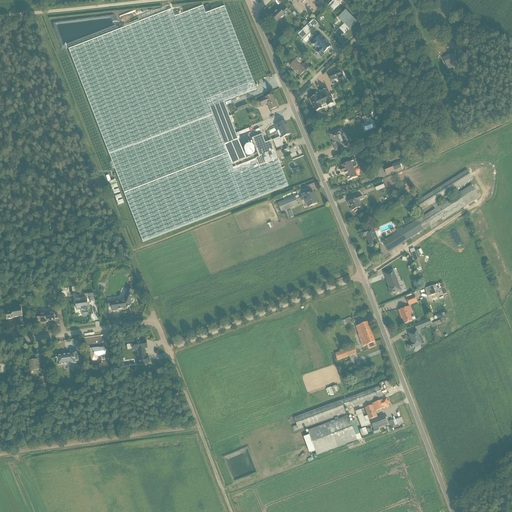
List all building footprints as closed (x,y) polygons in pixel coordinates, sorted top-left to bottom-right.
[(342,0),(334,0),(333,1),(334,2),(332,4),(336,8),(343,1),(342,0)] [(288,187),(271,141),(265,143),(262,135),(252,139),(259,158),(256,159),(256,160),(233,168),(232,165),(247,159),(224,102),(256,90),(224,8),(206,15),(203,7),(175,19),(172,11),(69,51),(143,243),(288,187)] [(279,9),(270,17),(276,24),(288,12),(284,8),(281,11),(279,9)] [(345,11),(338,18),(344,24),(335,33),(340,38),(343,36),(343,35),(354,24),(351,21),(353,19),(345,11)] [(302,39),(311,31),(310,30),(313,28),(309,24),(298,35),(302,39)] [(319,34),(323,29),(317,24),(313,29),(319,34)] [(320,35),(311,44),(315,49),(317,48),(319,49),(316,52),(320,56),(323,53),(323,54),(330,47),(329,46),(329,44),(320,35)] [(294,54),(296,52),(288,44),(284,48),(286,49),(287,48),(294,54)] [(453,53),(442,59),(446,67),(457,61),(453,53)] [(300,76),(306,71),(299,63),(300,62),(297,59),(290,66),(300,76)] [(339,71),(329,76),(331,82),(342,77),(339,71)] [(327,107),(333,104),(332,100),(333,99),(330,95),(329,95),(327,90),(321,92),(323,97),(317,99),(316,96),(310,99),(316,112),(322,109),(321,106),(326,104),(327,107)] [(278,108),(272,95),(259,100),(259,101),(255,103),(258,108),(261,106),(262,107),(267,105),(270,111),(278,108)] [(248,108),(246,102),(235,106),(238,112),(248,108)] [(371,112),(360,116),(362,121),(366,120),(367,122),(371,121),(370,118),(373,117),(371,112)] [(276,149),(284,146),(280,139),(290,134),(288,127),(287,128),(286,126),(287,126),(285,122),(275,126),(279,137),(273,140),(276,149)] [(333,147),(335,151),(348,146),(346,141),(344,142),(341,135),(343,134),(341,129),(329,134),(330,139),(331,139),(334,146),(333,147)] [(348,181),(357,177),(354,168),(356,167),(357,165),(356,163),(354,162),(354,161),(353,161),(341,166),(342,168),(340,169),(341,173),(345,172),(348,181)] [(386,175),(394,172),(394,171),(404,167),(402,163),(399,164),(399,162),(391,165),(384,168),(386,175)] [(480,198),(471,186),(438,207),(435,203),(472,179),(467,170),(417,202),(422,211),(432,205),(435,209),(397,233),(382,243),(388,253),(441,219),(443,221),(480,198)] [(372,184),(375,191),(384,188),(381,181),(372,184)] [(399,197),(410,191),(405,182),(399,186),(399,187),(397,188),(397,187),(394,188),(399,197)] [(307,208),(317,204),(313,193),(300,198),(301,202),(304,201),(307,208)] [(363,199),(361,195),(355,198),(356,199),(347,202),(349,206),(350,206),(352,211),(354,211),(355,212),(359,211),(358,209),(362,207),(359,201),(363,199)] [(298,206),(294,196),(277,203),(281,213),(298,206)] [(371,248),(380,244),(379,243),(381,243),(379,239),(378,240),(375,232),(378,231),(377,226),(360,233),(362,238),(366,236),(371,248)] [(391,295),(401,291),(394,270),(384,274),(390,290),(389,290),(391,295)] [(105,288),(107,282),(98,279),(96,286),(97,286),(97,288),(101,289),(101,287),(105,288)] [(50,283),(54,297),(62,295),(60,287),(58,287),(56,282),(50,283)] [(424,289),(427,297),(439,293),(436,285),(424,289)] [(134,299),(131,298),(133,292),(128,290),(124,299),(123,299),(120,301),(119,302),(113,303),(113,302),(108,303),(108,308),(112,307),(113,312),(126,310),(126,307),(128,306),(131,307),(132,304),(133,304),(134,301),(133,300),(134,299)] [(413,293),(405,297),(409,306),(417,303),(415,296),(414,296),(413,293)] [(84,311),(88,311),(87,303),(89,303),(89,304),(95,303),(94,297),(88,298),(88,295),(79,296),(80,300),(76,301),(77,312),(84,311)] [(18,328),(25,327),(24,320),(23,320),(22,310),(22,309),(22,306),(17,306),(17,310),(10,311),(10,313),(4,314),(5,321),(12,320),(12,319),(18,319),(19,320),(17,321),(18,328)] [(400,315),(404,324),(413,321),(410,314),(412,313),(410,306),(398,311),(400,315)] [(55,320),(58,320),(57,313),(40,315),(40,312),(36,313),(37,322),(38,322),(39,323),(40,322),(41,322),(42,324),(47,324),(47,323),(50,322),(50,323),(55,322),(55,320)] [(339,323),(341,327),(354,322),(352,318),(339,323)] [(418,323),(420,327),(432,323),(430,319),(418,323)] [(368,349),(376,346),(367,322),(355,327),(359,335),(358,335),(362,347),(366,346),(368,349)] [(422,345),(424,344),(422,338),(420,339),(417,331),(408,334),(412,344),(407,346),(409,350),(415,348),(415,349),(414,350),(415,351),(416,352),(417,351),(418,350),(420,349),(420,348),(420,346),(423,345),(422,345)] [(139,365),(150,364),(149,358),(146,359),(146,357),(145,357),(144,353),(145,353),(145,350),(147,349),(146,342),(132,344),(133,352),(137,351),(139,365)] [(106,360),(113,359),(110,344),(104,345),(105,349),(99,350),(95,350),(95,349),(90,350),(92,364),(95,363),(95,362),(99,361),(98,357),(105,356),(106,360)] [(354,347),(335,354),(337,361),(357,354),(354,347)] [(76,363),(78,362),(77,352),(71,352),(71,355),(56,357),(57,359),(56,359),(57,367),(68,366),(69,366),(69,367),(70,367),(70,366),(71,366),(71,365),(76,364),(76,363)] [(39,365),(39,360),(29,362),(30,367),(28,367),(29,373),(33,373),(34,376),(38,375),(37,371),(41,370),(41,372),(45,371),(44,364),(39,365)] [(77,378),(86,377),(84,366),(79,367),(79,372),(76,373),(77,378)] [(379,387),(294,418),(297,426),(292,427),(294,432),(298,430),(345,413),(344,410),(383,396),(379,387)] [(400,392),(392,395),(395,402),(403,399),(400,392)] [(372,406),(375,412),(389,406),(388,404),(390,403),(389,401),(387,402),(386,399),(372,405),(372,406)] [(375,412),(372,406),(364,409),(369,420),(377,417),(375,412)] [(355,412),(361,428),(370,425),(369,420),(365,421),(361,410),(355,412)] [(374,431),(388,425),(384,415),(370,420),(374,431)] [(348,416),(308,431),(309,435),(304,437),(310,453),(309,453),(310,455),(314,454),(313,452),(315,451),(317,455),(361,439),(354,421),(350,422),(348,416)] [(398,426),(404,424),(402,418),(396,420),(393,421),(393,420),(388,422),(390,425),(391,425),(392,428),(395,427),(394,424),(395,426),(397,425),(398,426)] [(362,438),(373,434),(371,429),(369,430),(368,429),(366,430),(365,428),(359,430),(362,438)]
